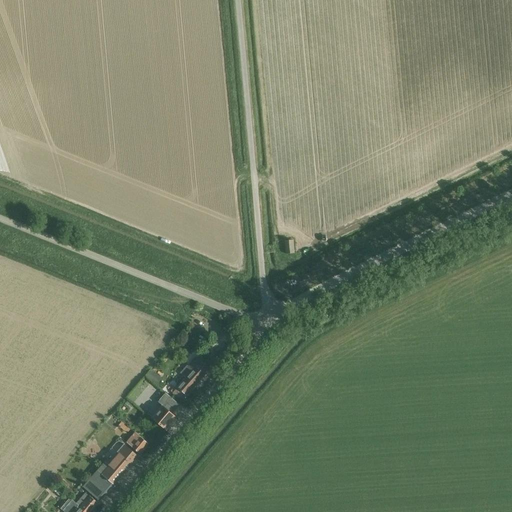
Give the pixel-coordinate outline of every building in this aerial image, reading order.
[(286,254),(294,254),(293,240),(285,241),(286,254)] [(201,320),(198,324),(208,330),(210,326),(201,320)] [(186,378),(195,386),(211,368),(198,357),(189,367),(187,366),(180,374),(186,378)] [(179,392),(178,392),(185,398),(195,386),(186,378),(176,389),(179,392)] [(178,392),(179,392),(176,389),(172,394),(182,402),(185,398),(178,392)] [(166,394),(158,403),(163,407),(168,411),(172,414),(180,405),(168,395),(166,394)] [(163,407),(153,418),(158,423),(166,429),(176,418),(172,414),(168,411),(163,407)] [(167,433),(158,425),(153,430),(159,435),(151,445),(154,448),(167,433)] [(126,443),(132,448),(140,455),(149,444),(135,433),(126,443)] [(83,487),(92,495),(100,502),(138,457),(131,450),(124,444),(111,459),(113,461),(111,463),(107,459),(83,487)] [(85,493),(76,504),(86,511),(90,511),(98,504),(90,496),(90,497),(85,493)] [(63,511),(86,511),(76,504),(72,500),(71,502),(68,500),(61,508),(63,510),(63,511)]
